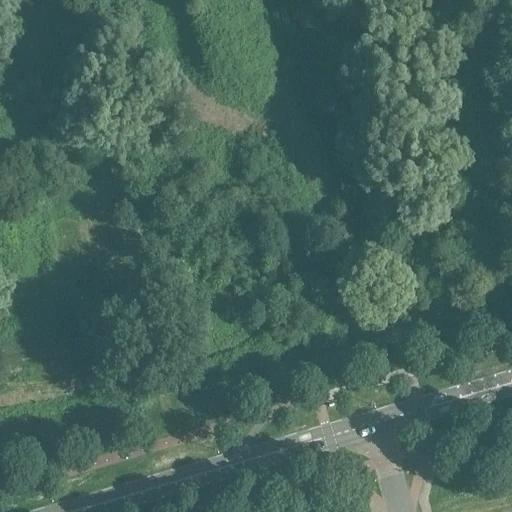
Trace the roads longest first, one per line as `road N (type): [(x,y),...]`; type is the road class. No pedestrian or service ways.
road 1 (tertiary): [(375,423),(83,511)]
road 2 (tertiary): [(511,382),(375,423)]
